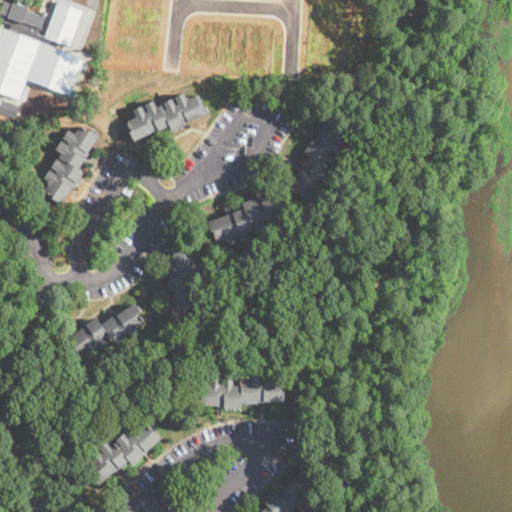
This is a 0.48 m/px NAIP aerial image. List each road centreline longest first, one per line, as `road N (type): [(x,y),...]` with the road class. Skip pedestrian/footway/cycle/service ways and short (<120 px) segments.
road 1 (residential): [(0,211),(34,244),(45,279),(4,385),(39,511)]
road 2 (residential): [(45,279),(120,266),(155,216),(263,117)]
road 3 (residential): [(131,511),(214,448),(290,440)]
